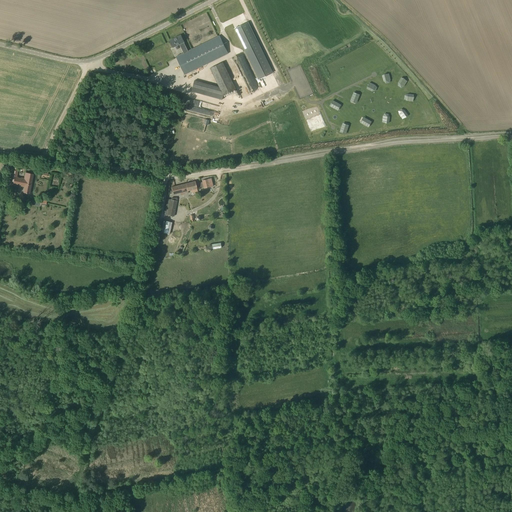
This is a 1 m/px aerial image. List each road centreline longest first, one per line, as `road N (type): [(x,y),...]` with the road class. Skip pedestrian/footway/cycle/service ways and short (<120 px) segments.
road 1 (track): [(166,176),(144,293),(72,499),(134,489)]
road 2 (track): [(511,136),(399,142),(219,171)]
road 3 (unclassified): [(188,176),(50,156),(48,143),(89,61)]
road 4 (track): [(329,152),(337,382)]
road 5 (tertiary): [(89,61),(213,0)]
